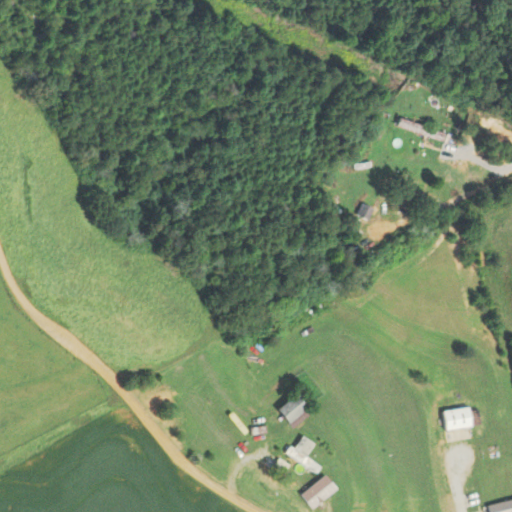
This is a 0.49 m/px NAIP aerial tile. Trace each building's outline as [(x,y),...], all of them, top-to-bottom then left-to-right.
[(439,135),(396,117),(393,126),(435,144),(439,135)] [(350,216),(365,223),(378,195),(362,188),(350,216)] [(335,252),(349,249),(347,238),(333,241),(335,252)] [(287,426),(305,409),(292,394),(273,411),(287,426)] [(397,396),(403,437),(413,436),(408,394),(397,396)] [(463,431),(462,411),(436,412),(437,432),(463,431)] [(308,477),(315,469),(300,456),(308,446),(297,436),(282,455),(308,477)] [(482,511),(511,511),(511,499),(481,508),(482,511)]
